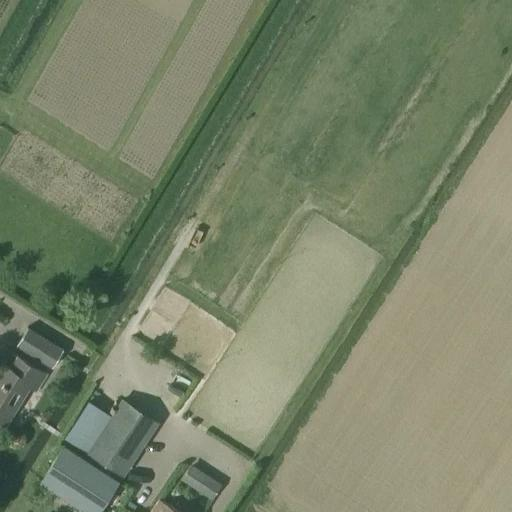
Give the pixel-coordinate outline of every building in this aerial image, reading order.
[(63,348),(28,326),(17,344),(52,366),(63,348)] [(0,420),(5,424),(29,386),(37,391),(47,374),(18,355),(10,367),(5,364),(0,371),(0,420)] [(122,400),(89,450),(123,473),(156,422),(122,400)] [(64,446),(42,480),(91,511),(97,511),(118,481),(64,446)] [(220,483),(191,464),(182,479),(211,498),(220,483)] [(281,511),(285,507),(271,498),(262,511),(281,511)] [(179,511),(159,499),(150,511),(179,511)]
